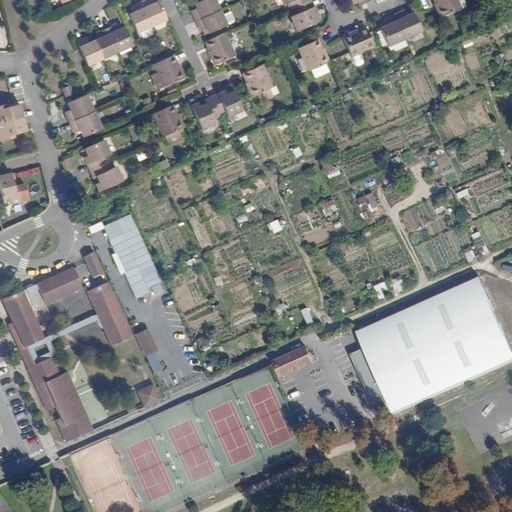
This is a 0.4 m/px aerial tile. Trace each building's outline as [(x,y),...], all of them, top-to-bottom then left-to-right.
[(211,0),(204,0),(193,5),(196,10),(191,12),(200,33),(205,31),(207,35),(224,27),(211,0)] [(314,12),(308,0),(281,0),(283,3),(284,2),(287,7),(288,9),(291,7),(294,13),(288,16),(295,30),(314,21),(311,14),(314,12)] [(457,9),(452,0),(430,0),(438,17),(457,9)] [(128,18),(136,36),(165,22),(157,5),(153,6),(151,2),(130,11),(132,16),(128,18)] [(221,15),(226,25),(233,22),(229,11),(221,15)] [(385,48),(418,33),(411,16),(405,18),(403,13),(382,22),(384,27),(377,30),(385,48)] [(80,43),(90,66),(134,46),(127,28),(123,31),(120,25),(99,34),(102,40),(93,43),(91,38),(80,43)] [(340,41),(348,59),(370,49),(362,31),(340,41)] [(203,43),(213,67),(231,58),(221,35),(203,43)] [(314,42),(296,50),(305,72),(308,71),(311,79),(325,74),(322,66),(324,65),(314,42)] [(175,57),(157,66),(166,88),(186,80),(175,57)] [(260,66),(241,75),(251,98),(270,90),(260,66)] [(65,97),(72,94),(69,86),(61,90),(65,97)] [(198,107),(196,103),(189,107),(199,130),(213,124),(211,121),(217,118),(219,117),(217,115),(223,112),(226,118),(239,112),(230,92),(224,95),(222,92),(208,98),(210,102),(198,107)] [(73,123),(96,113),(89,95),(71,104),(74,110),(68,113),(73,123)] [(208,98),(196,103),(198,107),(210,102),(208,98)] [(0,108),(0,139),(4,139),(4,136),(20,131),(19,125),(22,124),(17,105),(3,108),(0,108)] [(171,107),(153,115),(163,137),(181,129),(171,107)] [(104,129),(96,113),(73,123),(77,133),(83,131),(86,137),(104,129)] [(102,183),(99,184),(101,191),(124,180),(118,168),(115,169),(113,164),(112,162),(109,163),(107,158),(112,156),(106,142),(88,150),(90,156),(87,158),(93,172),(98,171),(102,183)] [(136,161),(144,159),(143,151),(135,152),(136,161)] [(166,160),(157,162),(160,170),(168,167),(166,160)] [(14,171),(2,175),(8,200),(15,199),(16,203),(32,199),(28,183),(20,185),(18,186),(14,171)] [(93,172),(99,184),(102,183),(98,171),(93,172)] [(469,189),(456,192),(457,199),(470,196),(469,189)] [(357,198),(360,207),(368,204),(370,211),(378,208),(373,193),(357,198)] [(325,210),(335,208),(333,200),(323,203),(325,210)] [(243,213),(234,218),(237,224),(246,220),(243,213)] [(102,225),(130,300),(151,292),(152,295),(160,291),(131,214),(102,225)] [(471,234),(478,249),(485,246),(478,231),(471,234)] [(83,254),(93,274),(102,270),(93,250),(83,254)] [(17,332),(35,324),(29,310),(27,311),(26,309),(28,307),(25,302),(32,303),(28,293),(39,288),(46,302),(82,286),(73,266),(36,282),(37,283),(36,284),(34,283),(31,284),(30,282),(8,293),(9,295),(2,298),(12,321),(17,332)] [(357,332),(396,415),(511,360),(511,350),(478,277),(357,332)] [(91,298),(111,289),(107,279),(86,289),(91,298)] [(378,300),(387,297),(384,283),(374,285),(378,300)] [(99,316),(95,318),(103,330),(105,329),(111,343),(132,333),(111,289),(91,298),(97,312),(99,316)] [(278,318),(289,313),(284,303),(274,308),(278,318)] [(300,311),(308,328),(315,325),(307,308),(300,311)] [(24,346),(26,351),(95,318),(99,316),(97,312),(41,337),(36,340),(36,341),(31,343),(24,346)] [(17,332),(12,321),(8,323),(12,334),(17,332)] [(17,332),(24,346),(31,343),(30,339),(34,337),(36,340),(41,337),(35,324),(17,332)] [(143,356),(156,350),(147,328),(134,334),(143,356)] [(32,364),(26,351),(24,346),(17,332),(12,334),(27,366),(32,364)] [(203,352),(211,349),(205,336),(197,340),(203,352)] [(313,361),(307,347),(275,362),(281,375),(313,361)] [(51,368),(55,367),(50,356),(46,358),(51,368)] [(32,364),(27,366),(46,410),(55,405),(60,416),(56,418),(66,440),(90,429),(82,413),(84,413),(78,400),(77,400),(75,396),(76,395),(71,385),(70,385),(69,382),(71,381),(67,371),(59,375),(55,367),(51,368),(46,358),(39,361),(40,363),(35,366),(34,363),(32,364)] [(82,413),(90,429),(92,428),(71,381),(69,382),(70,385),(71,385),(76,395),(75,396),(77,400),(78,400),(84,413),(82,413)] [(135,390),(138,396),(141,395),(146,404),(159,398),(154,387),(149,389),(148,386),(141,389),(140,387),(135,390)]
